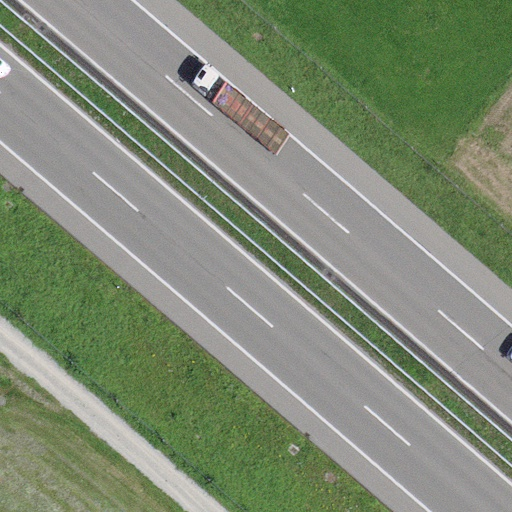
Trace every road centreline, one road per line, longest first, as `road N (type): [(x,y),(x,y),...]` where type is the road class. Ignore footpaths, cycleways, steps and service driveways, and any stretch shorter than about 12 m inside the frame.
road 1 (motorway): [(0,95),(484,511)]
road 2 (motorway): [(511,371),(79,0)]
road 3 (track): [(212,511),(0,332)]
